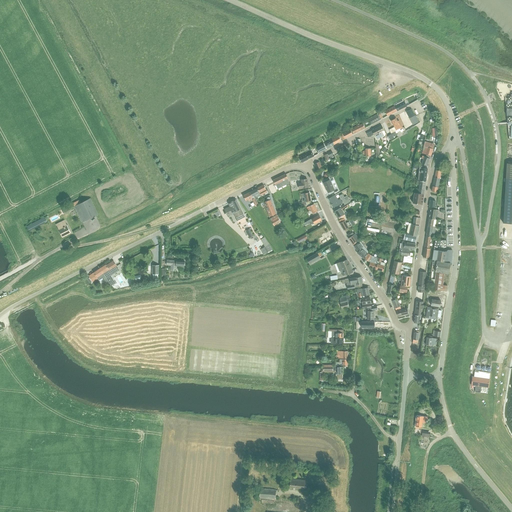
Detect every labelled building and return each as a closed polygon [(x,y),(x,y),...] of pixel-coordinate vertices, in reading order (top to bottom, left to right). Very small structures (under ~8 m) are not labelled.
[(403,99),(393,103),(394,104),(394,105),(394,106),(395,106),(397,111),(400,109),(406,106),(403,99)] [(387,110),(385,111),(387,116),(389,115),(397,111),(395,106),(394,106),(387,110)] [(406,112),(409,118),(415,115),(412,109),(406,112)] [(372,124),(380,119),(377,114),(369,118),(372,124)] [(396,118),(391,120),(395,127),(396,130),(400,128),(401,128),(402,127),(399,121),(399,120),(398,121),(396,118)] [(353,128),(351,129),(354,134),(355,133),(358,131),(365,128),(363,123),(362,123),(361,123),(361,124),(356,127),(356,126),(356,127),(353,128)] [(384,130),(382,126),(366,133),(368,137),(372,135),(374,135),(375,135),(377,139),(383,136),(386,134),(384,130)] [(340,135),(343,140),(353,135),(350,129),(340,135)] [(391,134),(388,136),(391,140),(394,138),(393,137),(397,135),(396,132),(391,134)] [(332,139),(334,145),(341,141),(339,136),(332,139)] [(334,145),(332,139),(325,143),(327,148),(334,145)] [(428,147),(427,151),(424,150),(423,153),(431,156),(434,145),(425,142),(424,146),(428,147)] [(324,144),(316,147),(318,150),(319,153),(322,151),(324,151),(327,149),(326,149),(324,144)] [(368,156),(371,156),(371,148),(365,149),(366,151),(363,151),(363,159),(368,159),(368,156)] [(311,151),(299,157),(302,163),(311,158),(314,156),(311,151)] [(427,155),(426,157),(423,156),(422,158),(424,159),(422,164),(427,166),(430,158),(430,157),(427,155)] [(506,178),(503,223),(511,223),(511,163),(506,164),(506,178)] [(413,167),(413,168),(419,169),(418,180),(420,180),(426,181),(427,173),(427,169),(428,168),(427,168),(427,167),(420,165),(419,165),(414,164),(413,167)] [(433,186),(432,191),(437,192),(438,187),(440,179),(441,171),(436,170),(435,178),(434,178),(433,186)] [(276,179),(273,180),(275,185),(276,184),(278,188),(282,187),(290,183),(288,179),(288,178),(287,176),(286,174),(276,179)] [(302,183),(299,183),(299,189),(308,187),(307,179),(306,179),(305,179),(302,179),(302,183)] [(335,190),(330,180),(323,183),(328,193),(335,190)] [(417,193),(424,194),(426,182),(417,181),(416,185),(420,185),(419,189),(417,189),(417,193)] [(261,195),(267,192),(264,185),(257,188),(261,195)] [(256,189),(250,192),(253,199),(255,198),(260,195),(256,189)] [(253,199),(250,192),(243,195),(246,201),(249,199),(249,201),(252,200),(256,206),(257,206),(256,205),(258,203),(255,198),(253,199)] [(302,202),(302,203),(301,204),(301,206),(306,205),(306,202),(311,201),(309,192),(304,193),(305,197),(302,198),(303,202),(302,202)] [(424,194),(417,193),(411,192),(411,195),(414,195),(413,203),(422,205),(424,194)] [(347,203),(350,201),(349,199),(346,200),(342,194),(340,196),(345,204),(347,203)] [(334,207),(342,202),(340,199),(338,200),(335,195),(329,199),(334,207)] [(80,200),(73,203),(74,206),(82,223),(98,215),(90,198),(81,203),(80,200)] [(245,217),(243,213),(236,199),(228,203),(230,206),(225,209),(228,216),(233,213),(237,221),(245,217)] [(275,212),(273,207),(272,204),(270,200),(268,201),(267,201),(265,202),(267,208),(268,207),(272,215),(276,214),(275,212)] [(345,204),(334,211),(335,211),(338,217),(344,214),(342,210),(348,206),(347,203),(345,204)] [(313,214),(318,211),(314,204),(307,207),(308,210),(311,209),(313,214)] [(64,214),(72,210),(70,206),(62,210),(64,214)] [(419,224),(421,218),(419,217),(420,212),(408,209),(407,217),(409,217),(409,216),(410,217),(410,218),(414,219),(413,223),(419,224)] [(278,217),(277,215),(270,219),(274,225),(281,222),(278,217)] [(307,221),(302,224),(304,226),(308,223),(312,221),(313,221),(315,224),(322,220),(319,215),(307,221)] [(45,225),(48,223),(45,217),(27,227),(29,231),(44,223),(45,225)] [(346,217),(340,220),(339,220),(340,223),(344,230),(352,226),(348,219),(347,219),(346,217)] [(66,222),(58,225),(59,227),(63,237),(71,233),(68,226),(67,223),(66,222)] [(410,235),(417,236),(419,225),(412,224),(410,234),(410,235)] [(427,234),(427,236),(431,237),(433,237),(434,234),(435,227),(434,227),(428,226),(427,234)] [(324,243),(333,239),(331,235),(334,234),(332,230),(320,235),(324,243)] [(354,246),(359,243),(360,242),(359,240),(357,242),(356,241),(359,239),(355,233),(352,235),(352,236),(349,238),(354,246)] [(417,236),(410,235),(405,234),(404,239),(415,242),(417,236)] [(431,237),(427,236),(426,236),(425,248),(429,248),(431,237),(433,238),(433,237),(431,237)] [(360,242),(359,243),(354,246),(358,252),(357,253),(364,258),(368,253),(368,252),(368,251),(361,241),(360,242)] [(403,243),(402,250),(400,250),(399,252),(399,254),(402,255),(409,255),(409,251),(406,251),(407,248),(409,248),(409,249),(414,250),(415,243),(408,242),(407,243),(403,243)] [(325,255),(336,248),(333,244),(322,251),(325,255)] [(270,245),(260,250),(263,255),(273,249),(270,245)] [(434,252),(432,260),(437,261),(437,262),(437,265),(437,266),(449,268),(450,263),(451,263),(452,257),(452,250),(447,250),(446,252),(439,251),(434,250),(434,252)] [(320,258),(319,256),(317,253),(307,259),(308,262),(310,264),(316,260),(320,258)] [(377,261),(378,258),(373,256),(369,254),(365,259),(370,262),(369,267),(376,269),(378,263),(377,262),(377,261)] [(382,259),(378,258),(377,261),(377,262),(378,263),(376,269),(383,271),(386,264),(381,262),(382,259)] [(350,266),(347,259),(336,264),(339,271),(342,270),(343,272),(344,272),(345,275),(353,272),(350,266)] [(167,265),(171,265),(171,270),(176,271),(176,266),(184,266),(185,261),(176,261),(167,260),(167,265)] [(100,268),(100,269),(109,282),(111,286),(116,283),(111,276),(112,275),(112,274),(118,270),(116,267),(117,266),(114,261),(107,265),(106,265),(100,268)] [(402,262),(394,261),(392,273),(399,274),(402,262)] [(94,273),(89,276),(93,281),(98,278),(99,280),(103,278),(107,284),(109,282),(100,269),(94,273)] [(420,272),(418,292),(424,293),(426,273),(420,272)] [(443,285),(444,273),(436,272),(435,280),(434,289),(447,291),(447,285),(443,285)] [(398,275),(398,277),(397,281),(402,281),(401,285),(410,286),(411,276),(398,275)] [(361,276),(345,279),(346,283),(347,283),(348,289),(355,288),(354,285),(362,283),(363,283),(361,276)] [(362,288),(357,289),(358,293),(359,297),(370,295),(368,287),(362,288)] [(440,299),(441,293),(441,294),(441,293),(430,291),(429,298),(432,298),(431,305),(443,307),(444,300),(440,299)] [(349,295),(342,297),(340,299),(342,309),(349,307),(348,303),(351,302),(350,299),(349,298),(349,295)] [(392,301),(396,310),(401,308),(400,306),(397,299),(392,301)] [(416,301),(415,315),(422,316),(423,302),(416,301)] [(372,310),(378,309),(377,306),(368,308),(368,319),(373,319),(374,311),(372,311),(372,310)] [(398,316),(409,314),(407,308),(397,311),(398,316)] [(427,308),(425,319),(429,319),(430,317),(437,318),(440,318),(441,311),(438,310),(439,309),(431,308),(431,309),(427,308)] [(436,344),(437,338),(427,337),(426,345),(431,345),(433,345),(433,344),(436,344)] [(333,367),(322,367),(322,370),(336,370),(336,372),(336,374),(336,377),(342,377),(342,374),(343,374),(343,366),(340,366),(336,367),(335,367),(333,367)] [(472,376),(471,385),(476,386),(478,386),(488,388),(489,378),(490,373),(475,371),(474,376),(472,376)] [(417,415),(416,426),(415,428),(418,428),(418,426),(421,426),(422,421),(427,422),(428,416),(417,415)] [(306,489),(307,481),(291,479),(290,487),(306,489)] [(275,499),(276,490),(261,488),(260,498),(275,499)]
